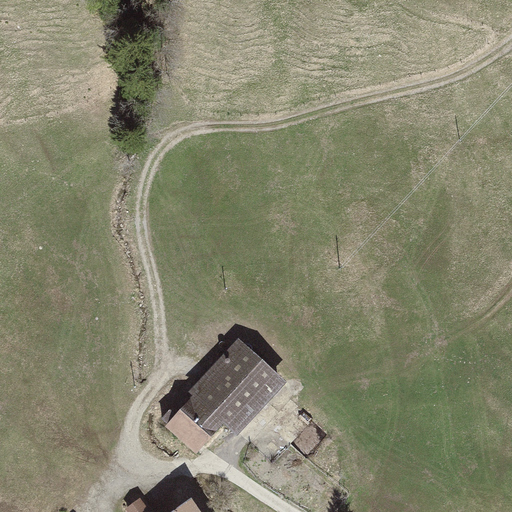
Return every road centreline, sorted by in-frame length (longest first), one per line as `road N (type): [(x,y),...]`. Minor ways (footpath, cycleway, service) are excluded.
road 1 (track): [(511,40),(473,69),(175,136),(154,192),(148,244),(172,361),(131,427),(135,458),(155,479)]
road 2 (track): [(290,511),(207,461),(120,491),(94,511)]
